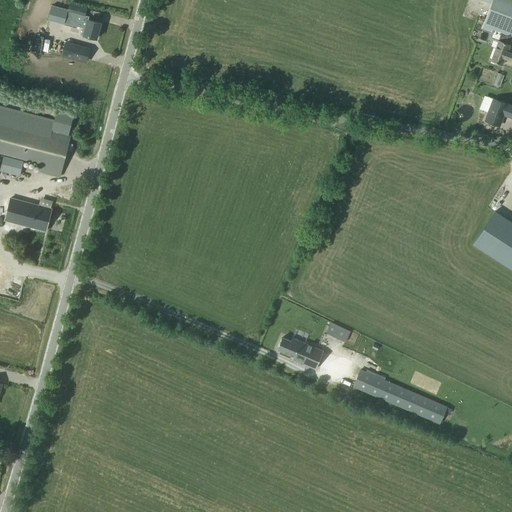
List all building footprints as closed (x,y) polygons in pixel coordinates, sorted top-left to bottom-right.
[(511,0),(482,0),(491,3),(483,26),(501,33),(511,36),(511,0)] [(52,6),(48,19),(65,24),(65,23),(84,28),(82,35),(83,35),(97,39),(99,31),(101,23),(87,20),(83,19),(86,9),(73,5),(71,12),(69,11),(69,10),(52,6)] [(494,53),(490,61),(502,65),(504,58),(511,61),(511,56),(511,53),(507,52),(511,37),(511,36),(501,33),(494,53)] [(66,43),(62,56),(85,62),(89,49),(66,43)] [(494,72),(491,84),(498,86),(501,73),(494,72)] [(511,106),(495,100),(488,121),(499,125),(502,115),(511,118),(511,106)] [(0,152),(42,164),(40,172),(60,177),(69,141),(70,136),(68,135),(74,113),(57,109),(56,111),(54,120),(0,105),(0,152)] [(4,156),(0,171),(19,176),(23,161),(4,156)] [(10,198),(5,220),(45,231),(51,209),(10,198)] [(511,222),(493,210),(471,244),(511,270),(511,222)] [(350,332),(331,323),(327,334),(346,342),(350,332)] [(293,361),(311,368),(315,370),(324,351),(294,338),(292,341),(283,337),(277,350),(294,357),(293,361)] [(448,407),(379,377),(361,369),(353,388),(440,425),(448,407)]
